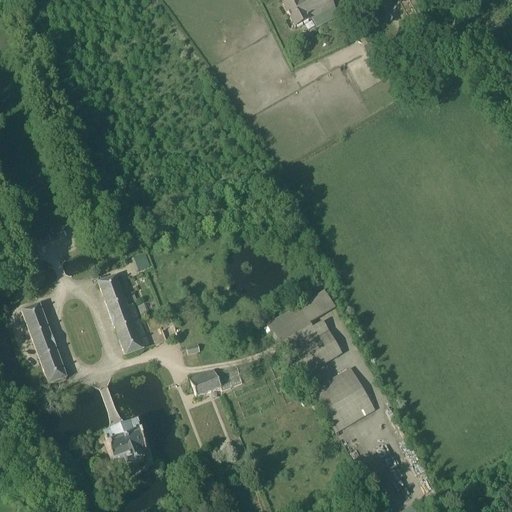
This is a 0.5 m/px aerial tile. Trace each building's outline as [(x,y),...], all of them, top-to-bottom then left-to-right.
[(328,0),(291,0),(281,6),(293,28),(333,8),(328,0)] [(127,309),(115,278),(96,285),(124,359),(142,352),(149,349),(133,307),(127,309)] [(66,381),(39,306),(20,313),(48,388),(66,381)] [(280,351),(283,349),(299,377),(338,355),(322,327),(311,332),(307,324),(299,308),(267,326),(280,351)] [(184,350),(186,357),(198,354),(196,347),(184,350)] [(234,368),(214,376),(212,372),(188,382),(195,400),(220,391),(218,385),(238,377),(234,368)] [(372,409),(363,393),(351,373),(311,395),(332,432),(372,409)] [(118,434),(101,440),(110,468),(122,464),(124,469),(143,463),(140,455),(145,454),(136,428),(118,434)]
